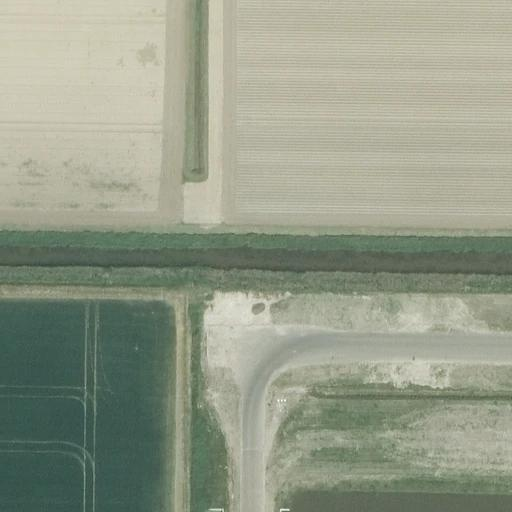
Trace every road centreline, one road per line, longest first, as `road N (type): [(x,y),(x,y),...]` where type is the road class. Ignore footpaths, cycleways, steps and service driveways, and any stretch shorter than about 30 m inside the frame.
road 1 (unclassified): [(511,349),(252,352)]
road 2 (residential): [(250,511),(252,352)]
